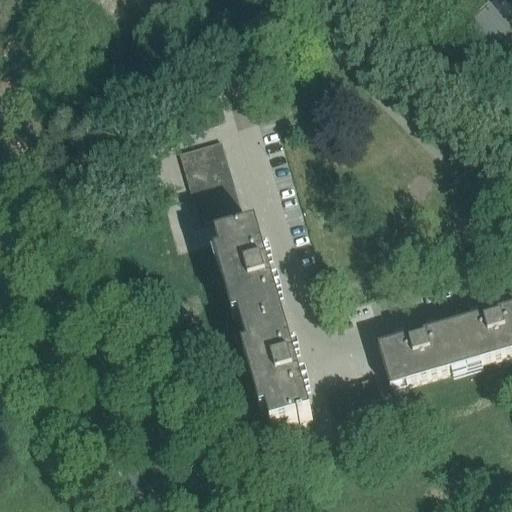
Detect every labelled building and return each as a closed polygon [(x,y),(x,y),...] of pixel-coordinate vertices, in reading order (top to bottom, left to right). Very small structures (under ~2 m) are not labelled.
[(67,0),(61,7),(103,51),(113,41),(112,33),(119,39),(118,50),(130,60),(168,16),(156,5),(149,0),(67,0)] [(480,19),(461,36),(484,62),(511,36),(511,27),(493,7),(481,17),(478,13),(476,15),(480,19)] [(448,13),(439,18),(448,37),(457,32),(448,13)] [(365,151),(447,227),(476,195),(394,120),(365,151)] [(222,146),(199,153),(202,162),(225,155),(222,146)] [(180,158),(183,168),(202,162),(199,153),(180,158)] [(225,155),(202,162),(205,172),(227,165),(225,155)] [(183,168),(186,178),(205,172),(202,162),(183,168)] [(227,165),(205,172),(208,182),(230,175),(227,165)] [(92,166),(68,191),(79,202),(103,177),(92,166)] [(186,178),(188,188),(208,182),(205,172),(186,178)] [(230,175),(208,182),(211,192),(233,185),(230,175)] [(188,188),(191,198),(211,192),(208,182),(188,188)] [(233,185),(211,192),(214,202),(236,196),(233,185)] [(191,198),(194,209),(214,202),(211,192),(191,198)] [(236,196),(214,202),(218,212),(239,206),(236,196)] [(194,209),(197,219),(218,212),(214,202),(194,209)] [(239,206),(218,212),(221,223),(242,216),(239,206)] [(200,229),(221,223),(218,212),(197,219),(200,229)] [(258,233),(217,244),(226,274),(220,276),(231,313),(236,311),(245,340),(285,328),(258,233)] [(482,256),(476,251),(471,257),(477,262),(482,256)] [(511,313),(455,330),(467,373),(511,360),(511,313)] [(313,423),(285,328),(245,340),(253,368),(248,370),(258,407),(264,405),(272,435),(300,427),(301,429),(306,428),(306,425),(313,423)] [(379,352),(392,395),(467,373),(455,330),(379,352)] [(377,381),(366,384),(372,405),(383,402),(377,381)] [(366,384),(356,387),(362,408),(372,405),(366,384)] [(356,387),(346,390),(352,411),(362,408),(356,387)] [(346,390),(336,393),(342,414),(352,411),(346,390)] [(326,396),(332,417),(342,414),(336,393),(326,396)] [(389,423),(383,402),(372,405),(379,426),(389,423)] [(379,426),(372,405),(362,408),(368,429),(379,426)] [(368,429),(362,408),(352,411),(358,432),(368,429)] [(358,432),(352,411),(342,414),(348,435),(358,432)] [(348,435),(342,414),(332,417),(338,438),(348,435)]
